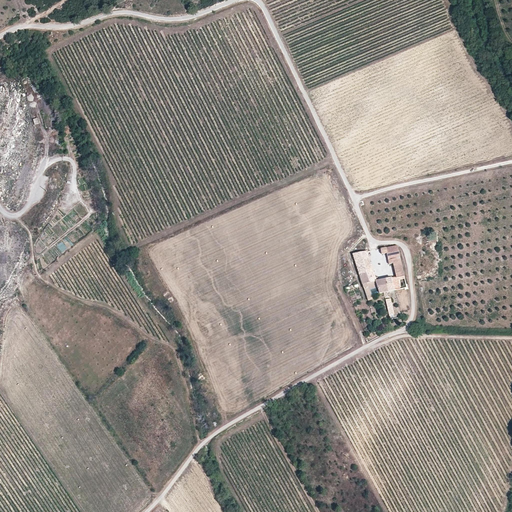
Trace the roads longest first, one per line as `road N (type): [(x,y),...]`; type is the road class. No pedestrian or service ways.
road 1 (unclassified): [(252,0),(265,12),(371,242),(403,249),(414,313),(401,330),(206,438),(144,511)]
road 2 (unclassified): [(0,35),(120,11),(177,20),(235,0)]
road 3 (track): [(354,199),(511,159)]
road 4 (track): [(0,206),(8,214),(22,211),(49,161),(72,169),(75,200)]
